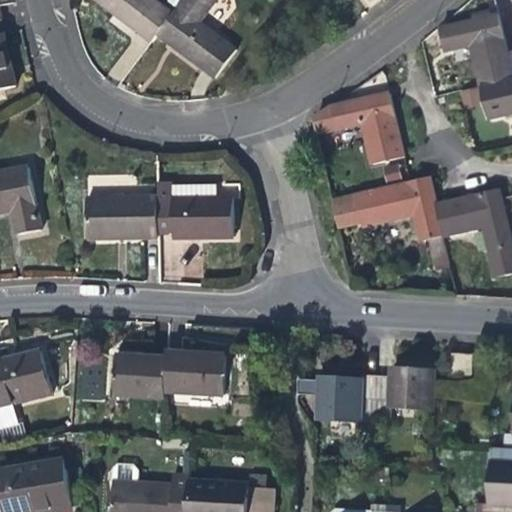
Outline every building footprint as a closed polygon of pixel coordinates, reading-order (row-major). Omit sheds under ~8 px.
[(98,0),(141,33),(143,30),(157,40),(161,35),(175,16),(153,0),(98,0)] [(187,0),(175,16),(161,35),(204,68),(206,65),(220,75),(238,51),(201,23),(219,0),(187,0)] [(470,42),(479,83),(511,76),(496,13),(457,22),(439,26),(444,47),(470,42)] [(155,44),(157,40),(143,30),(141,33),(145,36),(155,44)] [(0,33),(0,88),(13,86),(3,40),(2,33),(0,33)] [(218,78),(220,75),(206,65),(204,68),(210,72),(218,78)] [(511,75),(511,76),(479,83),(487,115),(511,109),(511,75)] [(404,152),(389,91),(383,92),(332,104),(312,115),(316,130),(363,119),(373,160),(404,152)] [(33,167),(0,173),(0,213),(16,211),(22,235),(45,230),(33,167)] [(449,260),(443,234),(435,200),(431,184),(428,172),(408,177),(330,195),(337,225),(362,219),(363,225),(416,212),(422,239),(430,237),(436,263),(449,260)] [(155,181),(155,197),(155,230),(170,230),(170,236),(201,236),(231,237),(231,197),(215,197),(215,182),(155,181)] [(498,186),(435,200),(443,234),(484,224),(491,251),(488,251),(494,276),(511,271),(511,244),(500,195),(498,186)] [(155,235),(155,230),(155,197),(84,196),(85,237),(119,237),(139,237),(139,235),(155,235)] [(11,364),(0,367),(0,398),(2,409),(3,411),(7,430),(27,425),(22,406),(62,397),(52,354),(26,360),(24,349),(14,351),(8,353),(11,364)] [(104,401),(105,355),(77,354),(77,401),(104,401)] [(484,355),(462,354),(460,376),(482,377),(484,355)] [(176,357),(176,361),(173,394),(233,398),(235,360),(217,359),(176,357)] [(173,398),(173,394),(176,361),(141,358),(127,358),(124,396),(173,398)] [(409,411),(443,414),(445,388),(447,371),(429,370),(412,369),(411,382),(397,381),(393,424),(408,425),(409,411)] [(453,372),(447,371),(445,388),(452,389),(453,372)] [(338,420),(388,423),(392,380),(381,380),(381,382),(367,381),(341,379),(338,420)] [(388,423),(393,424),(397,381),(392,380),(388,423)] [(450,414),(452,389),(445,388),(443,414),(450,414)] [(75,464),(6,474),(7,480),(0,481),(0,511),(65,511),(80,510),(75,464)] [(494,508),(493,511),(511,511),(511,467),(500,467),(498,508),(494,508)] [(193,511),(194,495),(194,484),(194,480),(180,480),(179,490),(120,488),(118,511),(193,511)] [(257,486),(194,484),(194,495),(193,511),(279,511),(281,490),(257,489),(257,486)]
